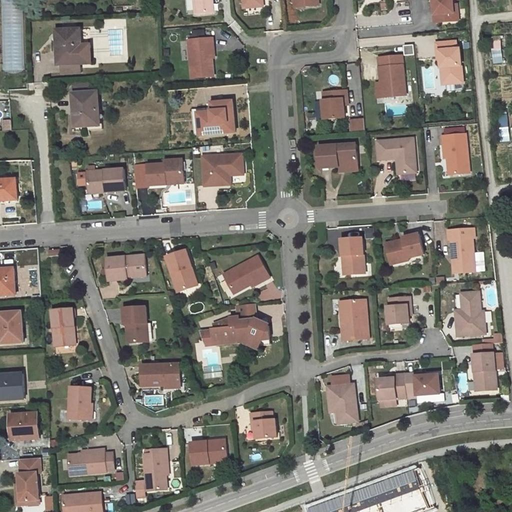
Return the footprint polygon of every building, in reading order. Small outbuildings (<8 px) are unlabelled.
[(25,71),(24,0),(2,0),(3,71),(25,71)] [(195,0),(196,13),(214,11),(213,0),(195,0)] [(434,0),(436,21),(459,19),(458,3),(454,3),(453,0),(434,0)] [(83,45),(82,29),(58,30),(59,48),(61,48),(61,64),(63,64),(82,63),(84,63),(83,45)] [(215,37),(190,39),(193,77),(215,76),(213,45),(215,45),(215,37)] [(457,39),(438,41),(439,57),(442,57),(442,65),(446,65),(447,81),(464,80),(461,46),(458,46),(457,39)] [(92,44),(83,45),(84,63),(93,62),(92,44)] [(406,94),(403,54),(379,56),(382,81),(383,96),(406,94)] [(82,63),(63,64),(63,73),(82,72),(82,63)] [(323,99),(325,118),(346,116),(344,104),(344,97),(348,97),(347,88),(323,91),(324,99),(323,99)] [(99,91),(74,93),(77,126),(100,125),(99,110),(101,109),(99,91)] [(235,131),(233,100),(212,102),(212,107),(213,111),(210,115),(199,115),(200,133),(235,131)] [(212,107),(193,108),(195,134),(200,133),(199,115),(210,115),(213,111),(212,107)] [(510,117),(501,117),(502,141),(510,141),(510,117)] [(364,118),(349,119),(351,132),(365,131),(364,118)] [(470,171),(467,132),(443,134),(444,142),(447,142),(448,156),(450,173),(470,171)] [(414,137),(378,140),(379,158),(399,156),(400,172),(417,170),(414,137)] [(357,142),(319,145),(321,167),(340,165),(340,163),(359,162),(357,142)] [(245,172),(243,152),(204,156),(206,185),(227,183),(226,174),(231,173),(245,172)] [(151,185),(168,184),(168,181),(173,181),(175,183),(186,182),(185,170),(181,170),(181,161),(179,160),(166,161),(166,164),(150,165),(151,185)] [(359,162),(340,163),(340,165),(340,170),(359,168),(359,162)] [(91,191),(109,189),(110,193),(128,191),(127,170),(90,173),(91,191)] [(0,200),(20,200),(19,179),(0,180),(0,200)] [(474,226),(448,227),(449,237),(451,237),(452,255),(456,255),(457,270),(475,269),(473,236),(475,235),(474,226)] [(425,252),(420,232),(403,236),(404,238),(404,241),(387,245),(391,262),(409,258),(409,256),(425,252)] [(346,254),(348,273),(365,272),(362,236),(342,238),(343,255),(346,254)] [(177,272),(183,290),(199,284),(187,249),(167,256),(173,273),(177,272)] [(254,285),(263,279),(265,282),(272,278),(260,257),(233,273),(235,276),(229,280),(237,295),(254,285)] [(145,258),(107,261),(108,282),(128,281),(128,276),(147,275),(145,258)] [(0,294),(17,294),(15,268),(0,269),(0,294)] [(173,273),(179,292),(183,290),(177,272),(173,273)] [(255,288),(265,282),(263,279),(254,285),(255,288)] [(229,298),(235,294),(228,281),(221,284),(229,298)] [(456,309),(458,334),(483,332),(482,310),(480,290),(462,291),(463,301),(463,309),(456,309)] [(412,304),(411,296),(390,297),(391,305),(388,306),(390,323),(410,322),(409,314),(409,305),(412,304)] [(342,316),(344,339),(370,337),(367,298),(346,300),(347,315),(342,316)] [(271,338),(269,325),(263,322),(258,323),(255,304),(239,305),(240,317),(230,319),(216,324),(217,329),(217,331),(215,332),(216,342),(241,339),(241,341),(241,342),(248,341),(248,343),(255,346),(261,345),(264,339),(271,338)] [(126,310),(127,326),(132,326),(133,344),(150,343),(148,308),(126,310)] [(2,342),(25,340),(23,310),(9,312),(9,318),(0,319),(2,342)] [(53,311),(54,347),(72,347),(71,327),(75,327),(74,310),(53,311)] [(206,331),(208,345),(241,341),(241,339),(216,342),(215,332),(217,331),(217,329),(206,331)] [(504,342),(503,334),(495,334),(495,339),(483,340),(484,343),(493,342),(504,342)] [(484,343),(475,344),(476,353),(494,352),(493,342),(484,343)] [(476,353),(474,354),(475,371),(479,371),(480,389),(498,388),(496,368),(501,368),(500,352),(494,352),(476,353)] [(144,386),(183,385),(182,364),(144,365),(144,386)] [(417,391),(417,393),(441,392),(439,373),(426,374),(416,375),(416,372),(406,373),(407,392),(417,391)] [(0,399),(26,398),(24,373),(0,374),(0,399)] [(351,373),(334,375),(335,384),(351,382),(351,373)] [(379,378),(380,399),(382,398),(396,397),(408,396),(407,392),(406,373),(395,374),(396,377),(388,377),(379,378)] [(335,384),(329,384),(331,402),(338,402),(339,409),(339,421),(359,419),(356,382),(351,382),(335,384)] [(91,421),(92,404),(93,389),(71,388),(70,420),(91,421)] [(257,421),(257,432),(258,438),(278,437),(277,420),(275,420),(274,412),(253,413),(254,422),(257,421)] [(41,437),(40,413),(15,415),(16,425),(12,425),(13,439),(41,437)] [(370,429),(369,420),(357,423),(359,433),(370,429)] [(193,464),(228,461),(227,443),(208,445),(208,441),(191,442),(193,464)] [(70,474),(107,471),(105,448),(96,449),(96,452),(83,453),(69,454),(70,474)] [(144,453),(147,490),(167,488),(166,474),(165,461),(168,461),(167,448),(153,449),(153,453),(144,453)] [(42,472),(42,457),(21,458),(22,473),(20,473),(20,484),(21,500),(40,499),(39,472),(42,472)] [(425,511),(438,508),(421,462),(310,502),(313,511),(425,511)] [(20,484),(17,484),(18,504),(40,503),(40,499),(21,500),(20,484)] [(88,511),(90,511),(104,511),(102,492),(64,495),(65,511),(88,511)]
